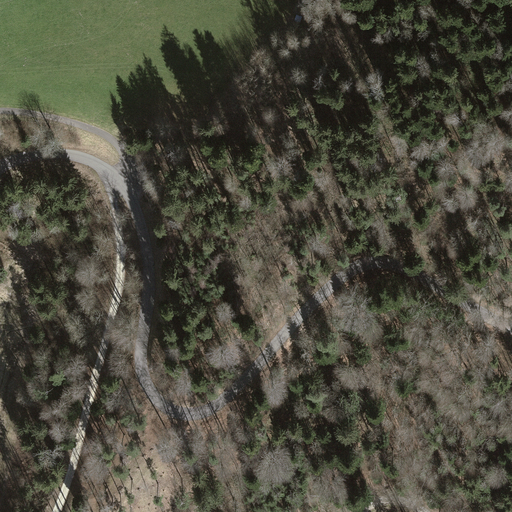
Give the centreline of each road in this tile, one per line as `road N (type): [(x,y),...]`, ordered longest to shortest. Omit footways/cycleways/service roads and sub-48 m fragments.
road 1 (unclassified): [(511,328),(399,264),(367,262),(336,275),(213,411),(186,418),(159,405),(142,381),(147,242),(112,171),(76,151),(36,148),(0,171)]
road 2 (track): [(112,171),(114,300),(56,511)]
road 3 (track): [(133,202),(133,173),(114,140),(77,123),(0,110)]
